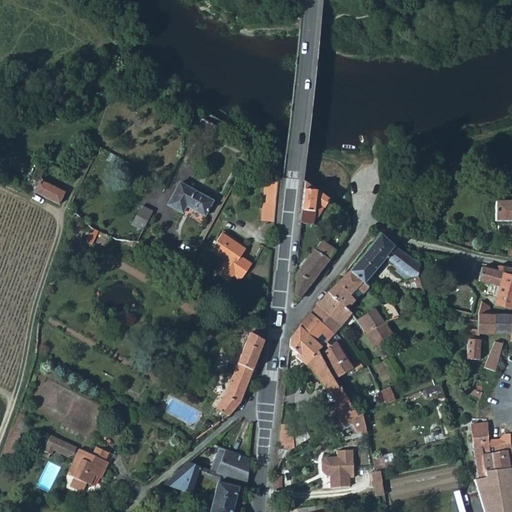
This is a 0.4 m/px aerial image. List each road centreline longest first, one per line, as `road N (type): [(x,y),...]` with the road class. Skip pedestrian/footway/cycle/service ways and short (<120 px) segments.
road 1 (secondary): [(310,0),(277,320)]
road 2 (track): [(13,396),(71,196)]
road 3 (secondary): [(277,320),(258,511)]
road 4 (residential): [(277,320),(294,315),(354,247),(364,226),(361,188)]
